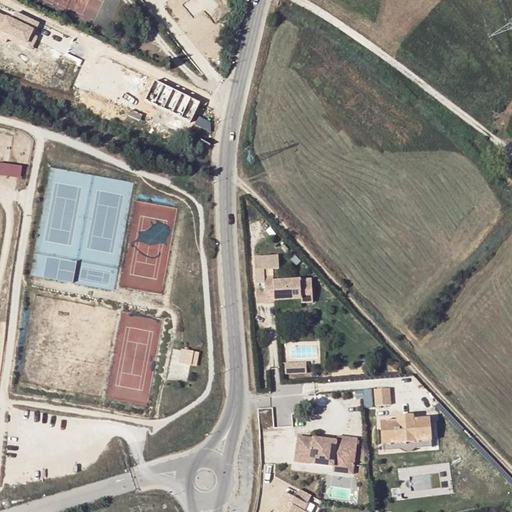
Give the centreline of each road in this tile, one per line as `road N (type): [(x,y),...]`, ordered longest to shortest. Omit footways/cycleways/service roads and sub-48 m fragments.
road 1 (track): [(225,166),(511,471)]
road 2 (unclassified): [(261,0),(225,166),(234,414)]
